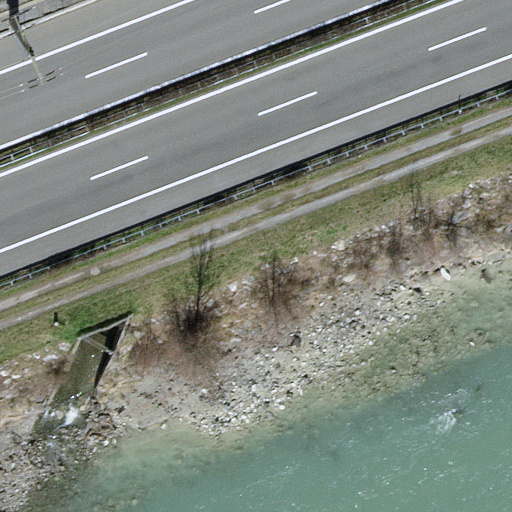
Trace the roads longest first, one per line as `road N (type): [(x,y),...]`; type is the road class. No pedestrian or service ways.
road 1 (track): [(0,320),(511,124)]
road 2 (motorway): [(0,214),(511,18)]
road 3 (motorway): [(282,0),(0,106)]
